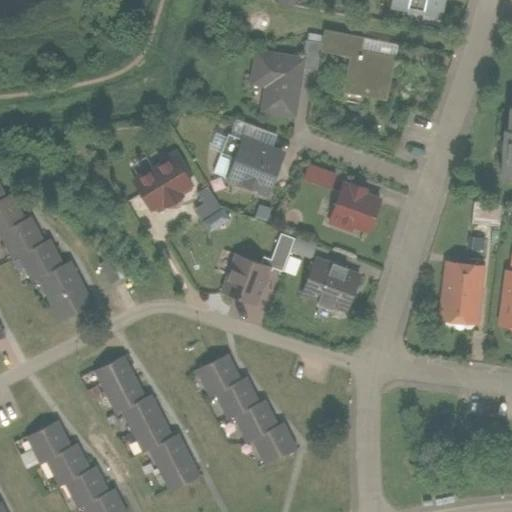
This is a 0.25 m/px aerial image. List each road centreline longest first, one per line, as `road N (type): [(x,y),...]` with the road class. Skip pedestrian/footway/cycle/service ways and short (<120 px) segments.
road 1 (residential): [(371,370),(151,309),(0,384)]
road 2 (residential): [(371,370),(487,0)]
road 3 (residential): [(369,511),(362,452),(371,370)]
road 4 (residential): [(511,387),(371,370)]
